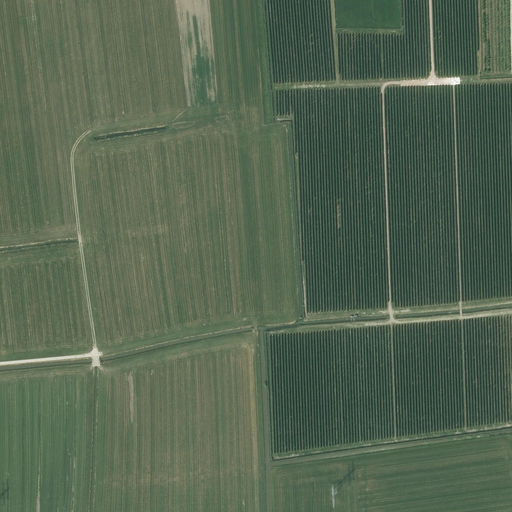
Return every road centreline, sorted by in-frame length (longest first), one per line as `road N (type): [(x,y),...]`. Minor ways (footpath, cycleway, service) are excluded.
road 1 (track): [(235,0),(256,356)]
road 2 (track): [(121,127),(87,133),(72,158),(93,355)]
road 3 (unknown): [(381,85),(432,83),(429,0)]
